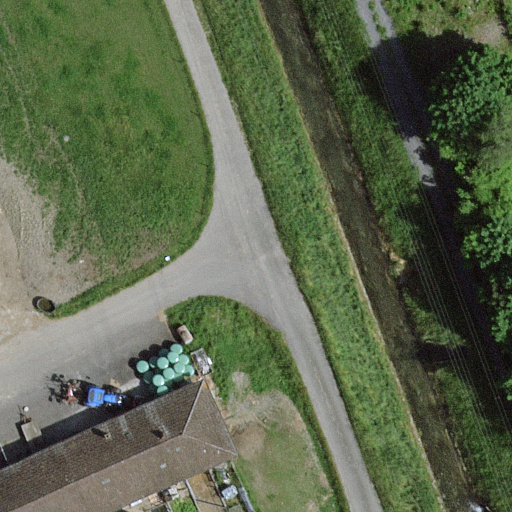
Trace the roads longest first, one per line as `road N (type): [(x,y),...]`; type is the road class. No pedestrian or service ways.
road 1 (unclassified): [(0,372),(166,287),(202,263),(228,225),(232,161),(176,0)]
road 2 (track): [(431,155),(369,0)]
